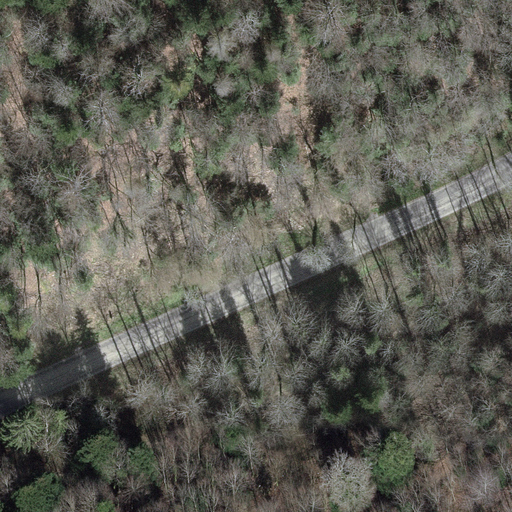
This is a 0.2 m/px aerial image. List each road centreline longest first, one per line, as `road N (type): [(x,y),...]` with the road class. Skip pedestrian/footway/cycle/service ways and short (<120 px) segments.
road 1 (unclassified): [(0,391),(114,336),(356,240),(511,159)]
road 2 (track): [(392,511),(511,425)]
